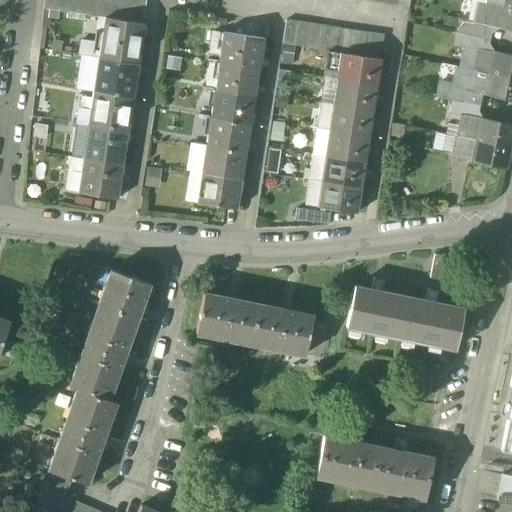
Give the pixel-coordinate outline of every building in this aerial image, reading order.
[(97,0),(44,0),(43,8),(95,17),(97,0)] [(121,0),(97,0),(95,17),(105,18),(119,21),(121,0)] [(146,2),(136,0),(121,0),(119,21),(143,24),(146,2)] [(504,7),(487,3),(483,23),(482,25),(487,26),(499,28),(504,7)] [(511,8),(504,7),(499,28),(499,29),(511,31),(511,8)] [(119,21),(105,18),(98,59),(99,59),(138,65),(144,25),(143,24),(119,21)] [(483,23),(459,18),(457,32),(485,38),(487,26),(482,25),(483,23)] [(384,35),(289,20),(285,44),(342,53),(381,59),(384,35)] [(485,38),(457,32),(454,45),(477,50),(477,49),(482,50),(483,50),(485,38)] [(263,40),(224,34),(220,63),(259,69),(263,40)] [(482,50),(477,49),(477,50),(473,70),(490,73),(495,52),(483,50),(482,50)] [(511,55),(495,52),(490,73),(511,77),(511,55)] [(381,59),(342,53),(337,79),(377,85),(381,59)] [(138,65),(99,59),(93,92),(133,99),(138,65)] [(259,69),(220,63),(215,91),(255,97),(259,69)] [(486,95),(490,73),(473,70),(451,65),(448,78),(437,76),(433,95),(476,104),(478,94),(486,95)] [(511,77),(490,73),(486,95),(511,100),(511,77)] [(377,85),(337,79),(333,104),(373,110),(377,85)] [(255,97),(215,91),(211,118),(250,124),(255,97)] [(133,99),(93,92),(88,126),(128,132),(133,99)] [(476,105),(452,100),(449,113),(464,116),(464,115),(473,117),(476,105)] [(373,110),(333,104),(329,130),(369,136),(373,110)] [(473,117),(464,115),(464,116),(459,137),(465,138),(476,140),(481,118),(473,117)] [(250,124),(211,118),(207,146),(246,152),(250,124)] [(511,139),(511,124),(481,118),(476,140),(510,147),(511,139)] [(404,125),(392,123),(390,135),(402,137),(404,125)] [(128,132),(88,126),(83,159),(122,166),(128,132)] [(369,136),(329,130),(325,156),(365,162),(369,136)] [(476,140),(465,138),(461,159),(472,161),(476,140)] [(510,147),(476,140),(472,161),(506,169),(510,147)] [(246,152),(207,146),(203,174),(242,180),(246,152)] [(365,162),(325,156),(321,181),(360,188),(365,162)] [(122,166),(83,159),(78,194),(117,200),(122,166)] [(242,180),(203,174),(198,203),(237,209),(242,180)] [(360,188),(321,181),(317,207),(356,213),(360,188)] [(330,213),(296,208),(294,220),(328,225),(330,213)] [(149,283),(110,270),(98,304),(137,317),(149,283)] [(462,310),(355,288),(346,327),(454,349),(462,310)] [(258,304),(204,293),(196,333),(249,344),(258,304)] [(137,317),(98,304),(70,385),(77,388),(109,399),(137,317)] [(312,315),(258,304),(249,344),(304,355),(312,315)] [(0,345),(9,320),(0,316),(0,345)] [(511,387),(499,449),(511,451),(511,387)] [(109,399),(77,388),(48,470),(49,470),(71,478),(87,483),(116,402),(109,399)] [(432,459),(324,437),(316,476),(424,498),(432,459)] [(71,478),(49,470),(32,510),(36,511),(90,511),(91,511),(62,498),(71,478)] [(511,476),(501,475),(496,498),(511,501),(511,476)]
